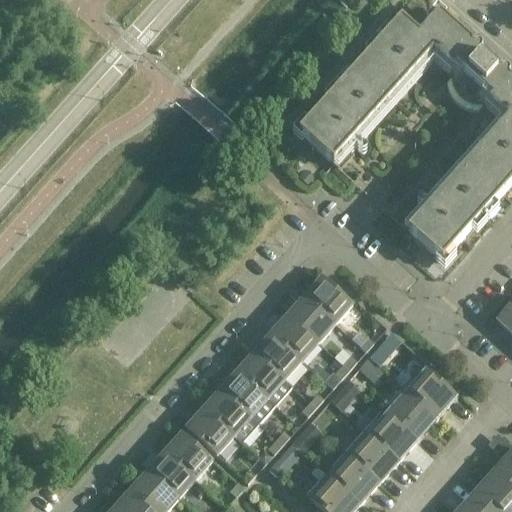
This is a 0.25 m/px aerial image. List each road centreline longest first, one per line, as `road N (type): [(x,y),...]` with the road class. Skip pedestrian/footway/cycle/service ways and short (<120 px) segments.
road 1 (residential): [(66,511),(304,244),(333,246),(429,328)]
road 2 (residential): [(410,511),(511,405)]
road 3 (residential): [(429,328),(511,230)]
